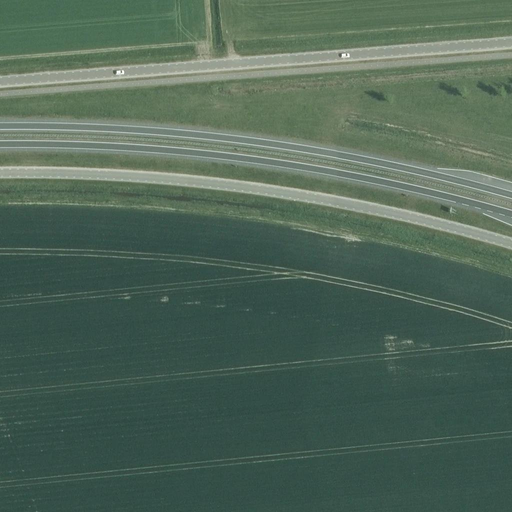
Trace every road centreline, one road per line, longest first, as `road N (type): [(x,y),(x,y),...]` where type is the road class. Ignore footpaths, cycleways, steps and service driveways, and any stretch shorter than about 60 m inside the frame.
road 1 (unclassified): [(0,173),(228,185),(391,211),(511,245)]
road 2 (trunk): [(0,145),(215,155),(511,214)]
road 3 (trunk): [(511,195),(283,146),(0,126)]
road 4 (unclassified): [(0,81),(511,43)]
